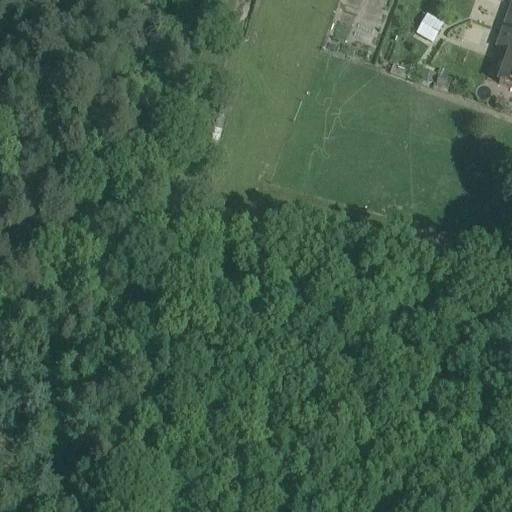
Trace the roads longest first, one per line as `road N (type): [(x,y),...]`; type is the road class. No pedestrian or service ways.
road 1 (track): [(154,511),(168,417),(171,251)]
road 2 (track): [(171,251),(0,334)]
